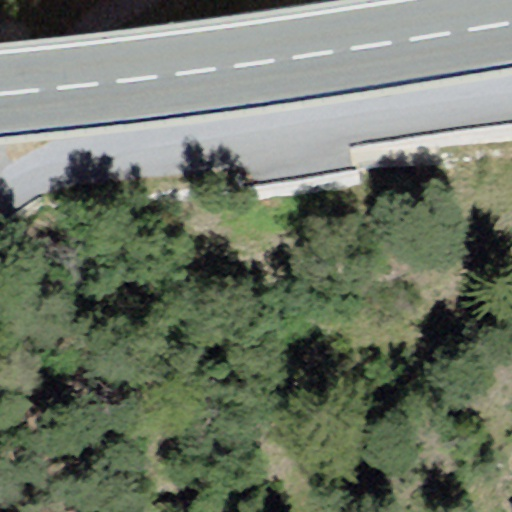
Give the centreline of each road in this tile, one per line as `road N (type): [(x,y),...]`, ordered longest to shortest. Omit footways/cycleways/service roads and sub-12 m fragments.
road 1 (unclassified): [(0,196),(46,167),(511,92)]
road 2 (primary): [(0,93),(511,21)]
